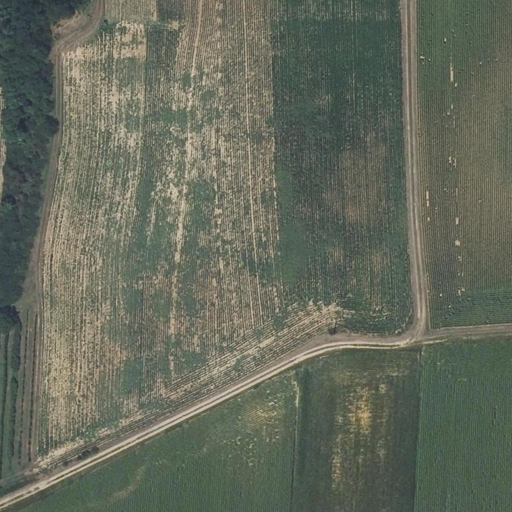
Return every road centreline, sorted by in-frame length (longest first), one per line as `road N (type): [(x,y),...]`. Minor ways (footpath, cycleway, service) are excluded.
road 1 (track): [(0,506),(327,345),(403,344),(418,330),(411,0)]
road 2 (track): [(113,451),(103,444),(39,471),(25,466),(58,47),(84,31),(100,0)]
